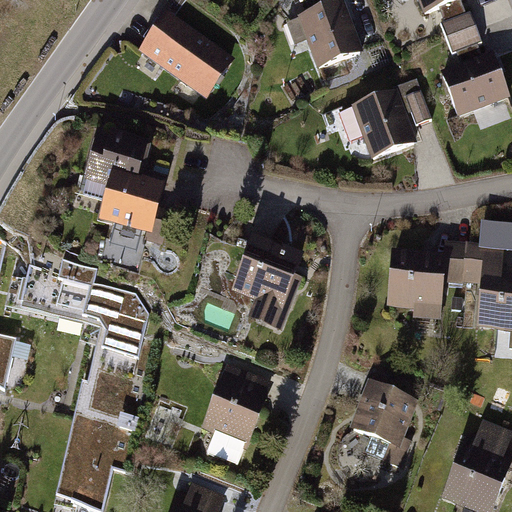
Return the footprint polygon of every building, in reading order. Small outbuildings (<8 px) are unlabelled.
[(365,50),(346,0),(341,0),(299,16),(318,67),(365,50)] [(421,0),(425,10),(452,0),(421,0)] [(238,57),(170,10),(142,50),(209,97),(238,57)] [(471,12),(441,23),(453,55),(483,44),(471,12)] [(493,52),(444,71),(461,115),(510,96),(493,52)] [(432,117),(417,80),(352,107),(373,158),(417,140),(411,125),(432,117)] [(149,134),(109,121),(107,128),(99,126),(85,170),(107,177),(97,208),(151,224),(167,175),(139,166),(149,134)] [(303,246),(253,230),(231,285),(256,295),(249,311),(282,325),(304,271),(294,268),(303,246)] [(447,250),(392,247),(389,310),(444,313),(446,283),(483,284),(481,327),(509,328),(508,346),(511,345),(511,268),(505,268),(506,244),(448,241),(447,250)] [(41,272),(44,258),(5,251),(0,272),(0,336),(17,340),(6,392),(0,389),(0,405),(1,406),(0,411),(0,450),(71,469),(84,411),(90,412),(107,335),(101,326),(85,322),(83,328),(61,323),(62,317),(22,308),(30,270),(41,272)] [(30,270),(22,308),(62,317),(61,323),(83,328),(85,322),(101,326),(107,335),(90,412),(84,411),(71,469),(67,487),(76,490),(73,506),(93,511),(105,511),(114,471),(126,474),(154,348),(144,346),(149,319),(136,300),(95,285),(98,269),(44,258),(41,272),(30,270)] [(0,389),(6,392),(17,340),(0,336),(0,389)] [(250,439),(275,378),(231,359),(206,421),(250,439)] [(419,403),(371,384),(354,428),(387,441),(381,458),(403,466),(413,438),(406,436),(419,403)] [(466,504),(462,511),(493,511),(511,464),(511,444),(511,440),(511,430),(486,420),(478,440),(468,436),(444,496),(466,504)] [(191,495),(181,491),(173,511),(221,511),(228,496),(196,483),(191,495)]
